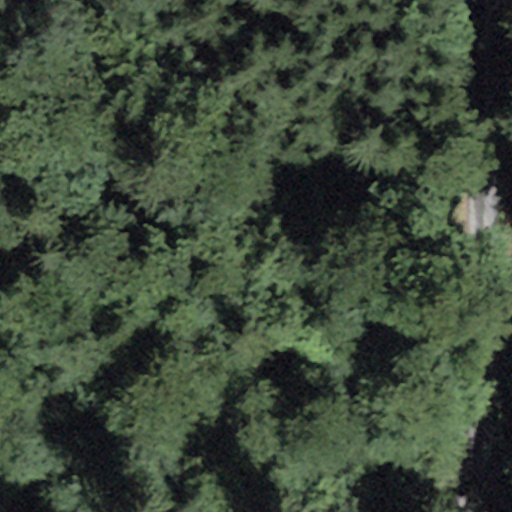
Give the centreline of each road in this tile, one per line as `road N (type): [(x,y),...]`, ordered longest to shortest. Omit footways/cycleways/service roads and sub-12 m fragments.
road 1 (unclassified): [(482,511),(511,204)]
road 2 (unclassified): [(511,158),(504,0)]
